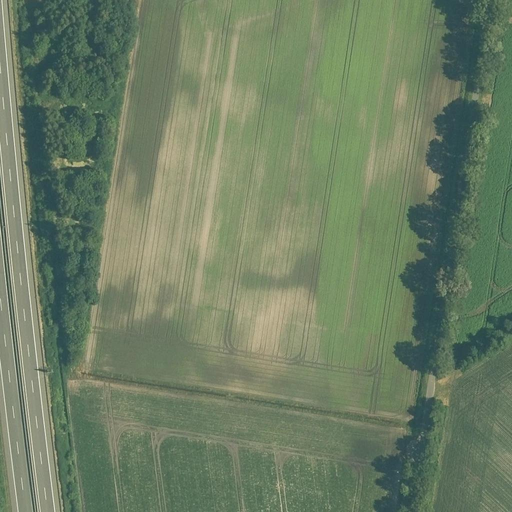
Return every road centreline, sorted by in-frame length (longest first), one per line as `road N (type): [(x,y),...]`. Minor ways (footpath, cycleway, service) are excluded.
road 1 (track): [(486,0),(408,511)]
road 2 (motorway): [(48,511),(0,67)]
road 3 (motorway): [(0,292),(25,511)]
